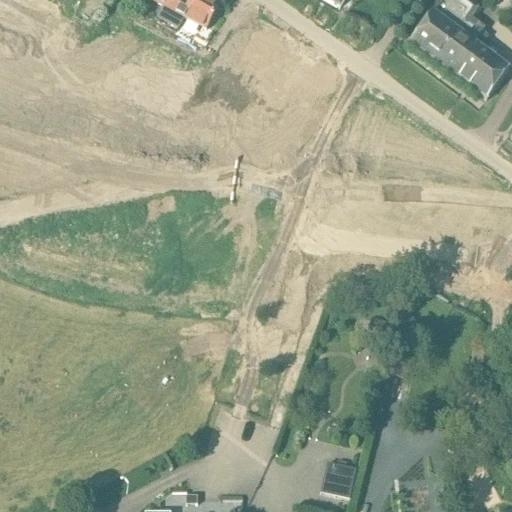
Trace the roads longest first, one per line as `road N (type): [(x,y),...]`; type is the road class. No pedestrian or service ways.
road 1 (residential): [(498,288),(487,264),(463,256),(290,250)]
road 2 (residential): [(475,511),(498,288)]
road 3 (residential): [(290,250),(286,206),(297,175),(363,70)]
road 4 (unclassified): [(363,70),(511,175)]
road 5 (residential): [(274,429),(292,336),(290,250)]
